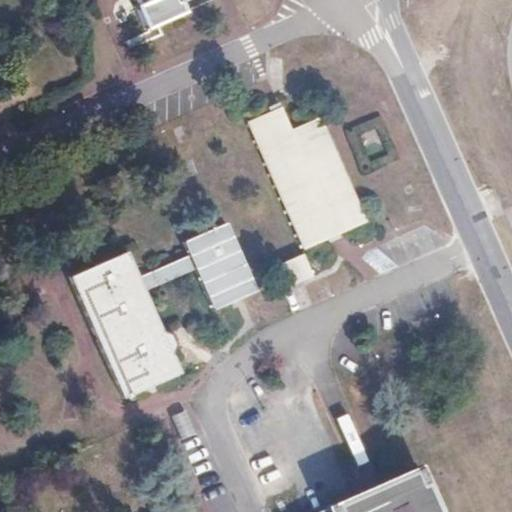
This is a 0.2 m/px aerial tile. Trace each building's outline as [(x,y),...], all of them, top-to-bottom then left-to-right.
[(127,0),(129,3),(140,30),(179,14),(175,3),(180,0),(127,0)] [(246,125),(304,253),(368,225),(324,117),(291,130),(283,108),(246,125)] [(182,239),(213,309),(258,289),(226,219),(182,239)] [(274,265),(284,287),(313,275),(303,252),(274,265)] [(66,278),(117,397),(175,372),(124,253),(66,278)] [(146,289),(194,267),(188,254),(140,276),(146,289)] [(439,511),(418,461),(378,479),(359,487),(300,511),(439,511)]
